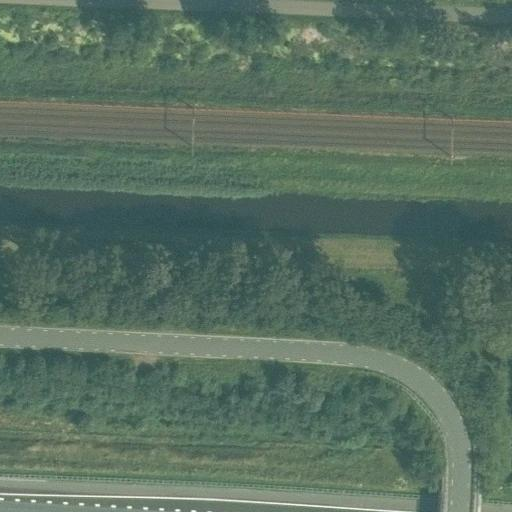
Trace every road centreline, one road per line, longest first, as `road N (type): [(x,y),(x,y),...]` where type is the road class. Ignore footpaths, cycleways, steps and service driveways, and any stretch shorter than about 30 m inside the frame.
road 1 (unclassified): [(457,511),(458,452),(446,416),(415,378),(386,362),(320,351),(0,336)]
road 2 (track): [(511,265),(0,236)]
road 3 (track): [(511,181),(0,161)]
road 4 (unclassified): [(511,14),(107,0)]
